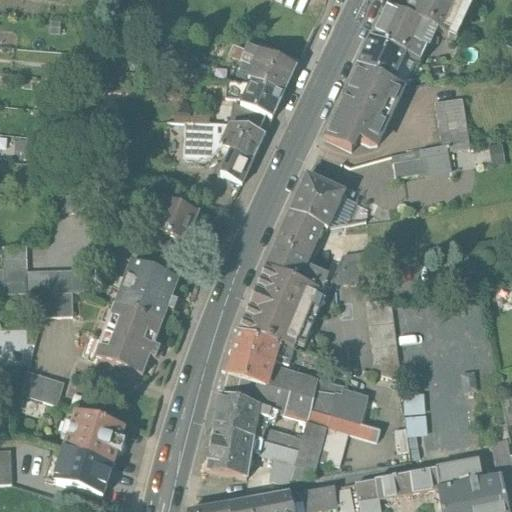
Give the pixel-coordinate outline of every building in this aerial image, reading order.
[(410,0),(402,17),(436,33),(448,38),(465,0),(410,0)] [(386,9),(371,40),(403,56),(420,64),(426,50),(422,48),(428,35),(433,38),(436,33),(402,17),(386,9)] [(371,40),(358,67),(390,83),(403,56),(371,40)] [(253,68),(260,52),(248,47),(245,53),(228,45),(226,49),(231,51),(228,57),(253,68)] [(247,80),(253,82),(283,96),(296,69),(260,52),(253,68),(247,80)] [(357,140),(370,146),(376,146),(403,90),(397,87),(395,92),(358,74),(326,140),(351,152),(357,140)] [(244,101),(251,85),(198,81),(198,97),(244,101)] [(283,96),(253,82),(251,85),(244,101),(241,107),(271,121),(283,96)] [(436,102),(442,147),(468,143),(461,98),(436,102)] [(238,111),(234,120),(253,128),(257,120),(238,111)] [(207,161),(220,149),(230,154),(252,164),(264,137),(243,129),(186,125),(185,160),(207,161)] [(252,164),(230,154),(220,177),(241,187),(252,164)] [(392,163),(394,179),(422,174),(420,158),(392,163)] [(290,214),(320,227),(327,230),(343,195),(340,193),(342,189),(322,180),(320,184),(306,178),(290,214)] [(51,193),(51,216),(87,215),(87,193),(51,193)] [(164,203),(147,244),(166,251),(169,242),(185,248),(191,231),(198,234),(204,218),(181,209),(183,204),(176,201),(173,206),(164,203)] [(123,202),(119,212),(136,219),(140,209),(123,202)] [(308,260),(320,227),(290,214),(276,245),(308,260)] [(354,216),(337,218),(330,232),(338,236),(342,228),(356,226),(354,216)] [(366,254),(366,255),(372,255),(371,241),(350,245),(351,256),(366,254)] [(265,269),(318,291),(322,293),(325,286),(330,289),(332,283),(321,279),(314,276),(313,279),(302,275),(308,260),(276,245),(265,269)] [(2,251),(3,275),(26,274),(26,250),(2,251)] [(342,258),(331,253),(321,279),(332,283),(342,258)] [(344,270),(367,266),(366,255),(366,254),(351,256),(342,258),(344,270)] [(131,264),(114,308),(163,326),(168,312),(174,315),(178,304),(172,302),(179,281),(131,264)] [(250,309),(239,336),(277,346),(294,351),(318,291),(265,269),(250,309)] [(45,274),(46,297),(78,296),(81,296),(81,273),(45,274)] [(26,274),(3,275),(3,298),(27,298),(26,274)] [(46,297),(40,321),(79,320),(78,296),(46,297)] [(371,374),(402,383),(391,301),(366,304),(373,359),(371,374)] [(114,308),(98,352),(148,370),(155,350),(161,352),(165,341),(159,339),(163,326),(114,308)] [(238,335),(226,378),(264,389),(270,370),(277,346),(239,336),(238,335)] [(379,433),(329,419),(333,399),(340,400),(342,389),(316,385),(316,383),(270,370),(264,389),(226,378),(220,400),(257,411),(270,414),(375,445),(379,433)] [(21,398),(59,410),(67,387),(28,375),(21,398)] [(213,434),(252,442),(291,454),(294,441),(265,432),(263,435),(262,437),(253,436),(255,422),(257,411),(220,400),(213,434)] [(511,401),(501,403),(505,428),(511,426),(511,401)] [(257,411),(255,422),(266,425),(270,414),(257,411)] [(124,431),(75,415),(71,428),(64,426),(59,439),(67,441),(63,453),(112,469),(116,456),(120,457),(124,446),(120,444),(124,431)] [(206,474),(245,481),(250,455),(252,442),(213,434),(206,474)] [(291,454),(298,456),(299,456),(303,444),(294,441),(291,454)] [(252,442),(250,455),(273,462),(269,482),(279,487),(289,485),(298,456),(291,454),(252,442)] [(494,455),(498,482),(500,481),(501,485),(511,483),(511,466),(510,459),(509,458),(506,444),(492,446),(494,455)] [(480,457),(494,455),(492,446),(492,445),(479,447),(480,457)] [(112,469),(63,453),(53,485),(102,501),(112,469)] [(506,511),(501,485),(500,481),(498,482),(480,484),(476,464),(435,472),(439,490),(437,490),(441,511),(506,511)] [(375,483),(378,501),(437,490),(439,490),(435,472),(375,483)] [(378,501),(375,483),(355,486),(358,504),(378,501)] [(301,495),(303,503),(304,511),(325,511),(337,510),(333,490),(301,495)] [(353,511),(350,494),(339,496),(341,511),(353,511)] [(291,511),(291,505),(303,503),(301,495),(229,508),(229,511),(291,511)]
